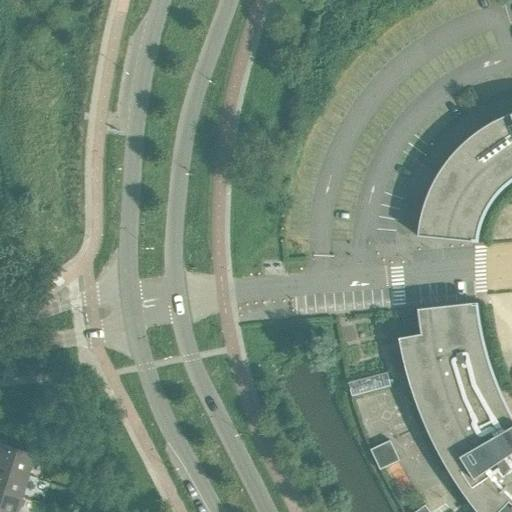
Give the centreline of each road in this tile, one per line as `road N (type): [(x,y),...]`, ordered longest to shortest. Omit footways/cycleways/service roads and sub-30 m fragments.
road 1 (tertiary): [(161,0),(130,156),(131,294)]
road 2 (tertiary): [(176,287),(172,218),(185,130),(228,0)]
road 3 (tertiary): [(264,511),(190,357),(179,312)]
road 4 (tertiary): [(134,319),(156,395),(215,511)]
road 5 (unclassified): [(0,349),(134,319)]
road 6 (unclassified): [(131,294),(0,323)]
